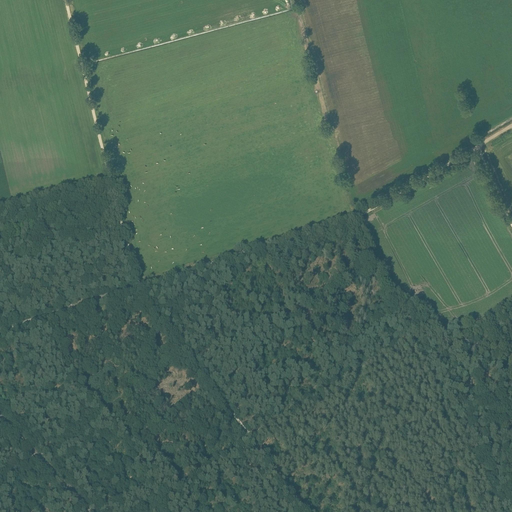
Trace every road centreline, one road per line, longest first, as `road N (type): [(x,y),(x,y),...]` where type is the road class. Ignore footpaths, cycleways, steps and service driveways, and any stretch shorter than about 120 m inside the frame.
road 1 (track): [(477,147),(363,215),(136,288)]
road 2 (track): [(136,288),(64,0)]
road 3 (track): [(183,350),(308,511)]
road 4 (track): [(136,288),(0,331)]
road 5 (track): [(90,511),(0,415)]
